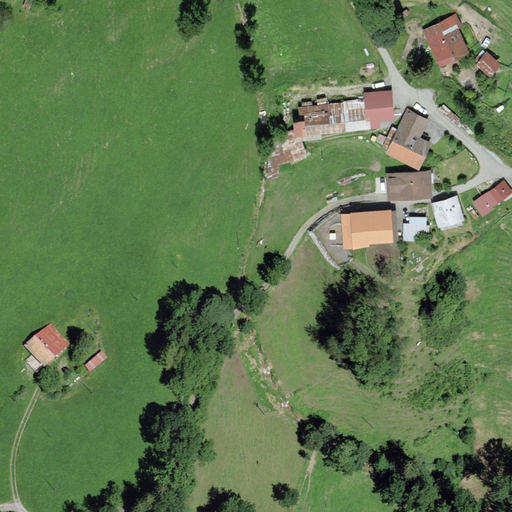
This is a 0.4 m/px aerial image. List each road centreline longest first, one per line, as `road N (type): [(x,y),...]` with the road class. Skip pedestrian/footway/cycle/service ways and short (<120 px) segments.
road 1 (track): [(125,511),(153,499),(192,442),(200,364),(214,333),(260,290),(310,220),(355,199),(440,195)]
road 2 (unclassified): [(352,0),(410,96),(485,160),(478,180),(440,195)]
road 3 (track): [(40,383),(13,455),(19,510)]
